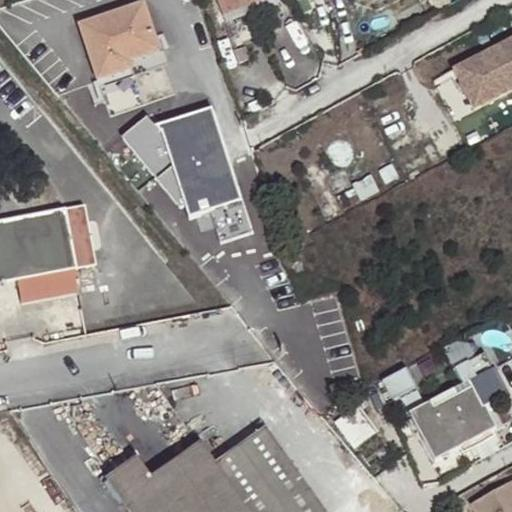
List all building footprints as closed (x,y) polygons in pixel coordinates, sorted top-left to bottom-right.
[(234,0),(225,3),(228,11),(258,0),(234,0)] [(80,26),(98,83),(134,72),(132,63),(161,54),(144,4),(80,26)] [(511,43),(455,72),(475,112),(511,94),(511,43)] [(146,117),(122,135),(180,208),(185,206),(189,220),(210,214),(220,244),(253,234),(213,114),(157,131),(146,117)] [(0,284),(15,282),(72,271),(95,267),(82,207),(0,222),(0,284)] [(72,271),(15,282),(19,306),(76,296),(72,271)] [(507,398),(484,355),(453,370),(466,394),(434,411),(430,403),(408,416),(434,464),(496,430),(486,410),(507,398)] [(389,401),(418,386),(407,366),(379,381),(389,401)] [(201,448),(176,466),(216,511),(321,511),(264,433),(215,469),(201,448)] [(216,511),(176,466),(152,483),(137,464),(108,483),(128,511),(216,511)] [(511,511),(511,483),(469,507),(472,511),(511,511)]
